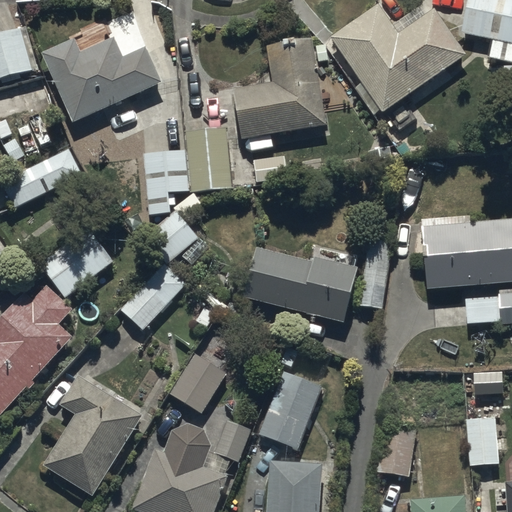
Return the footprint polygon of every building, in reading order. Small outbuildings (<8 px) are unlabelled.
[(417,118),(403,99),(466,55),(432,7),(400,29),(380,0),(330,36),(385,113),(386,112),(399,130),(417,118)] [(511,0),(469,0),(464,33),(494,39),(491,58),(511,62),(511,0)] [(26,26),(0,33),(0,80),(39,69),(26,26)] [(116,39),(81,54),(74,38),(42,52),(74,125),(168,83),(151,44),(123,56),(116,39)] [(269,46),(273,80),(235,87),(242,138),(328,126),(316,40),(269,46)] [(227,128),(187,130),(193,190),(231,188),(227,128)] [(42,194),(82,175),(69,148),(3,181),(15,207),(42,194)] [(187,151),(146,153),(150,215),(173,213),(171,192),(189,190),(187,151)] [(178,212),(154,230),(174,258),(199,240),(178,212)] [(511,219),(472,222),(470,216),(423,219),(427,287),(511,281),(511,219)] [(67,295),(114,261),(88,227),(42,262),(67,295)] [(314,261),(258,247),(244,297),(344,322),(359,265),(315,254),(314,261)] [(0,283),(11,276),(0,259),(0,283)] [(165,264),(120,309),(140,329),(185,284),(165,264)] [(73,309),(46,285),(33,300),(24,291),(0,318),(0,413),(4,417),(75,335),(61,322),(73,309)] [(511,287),(500,288),(502,323),(511,322),(511,287)] [(228,374),(195,353),(172,392),(204,412),(228,374)] [(322,385),(283,372),(258,434),(300,448),(322,385)] [(144,414),(79,374),(61,406),(75,414),(43,466),(93,497),(144,414)] [(501,380),(479,381),(481,412),(502,412),(501,380)] [(496,417),(467,419),(470,465),(499,464),(496,417)] [(253,430),(228,420),(217,454),(212,452),(211,443),(205,430),(190,424),(173,431),(165,452),(157,448),(133,509),(141,511),(217,511),(231,478),(225,475),(231,459),(240,462),(253,430)] [(417,426),(385,423),(377,472),(412,476),(417,426)] [(320,511),(322,461),(270,459),(267,511),(320,511)] [(467,511),(466,493),(412,498),(412,511),(467,511)]
